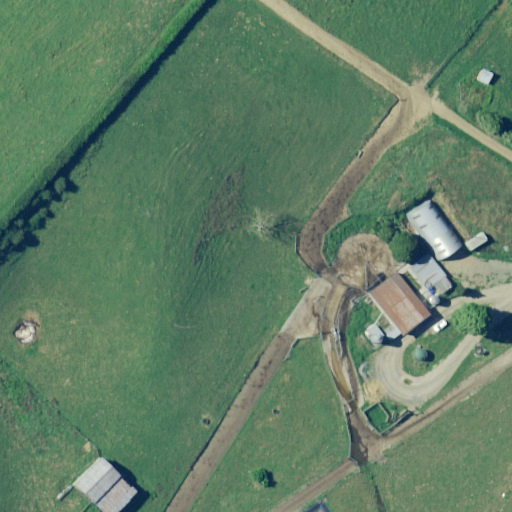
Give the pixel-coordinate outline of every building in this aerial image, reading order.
[(490,75),(480,70),(475,80),(485,85),(490,75)] [(450,228),(431,200),(408,215),(428,244),(450,228)] [(451,285),(426,255),(409,268),(434,299),(451,285)] [(428,314),(396,272),(367,294),(400,336),(428,314)] [(382,334),(369,334),(369,343),(382,343),(382,334)] [(115,511),(134,493),(98,458),(72,485),(99,511),(115,511)]
